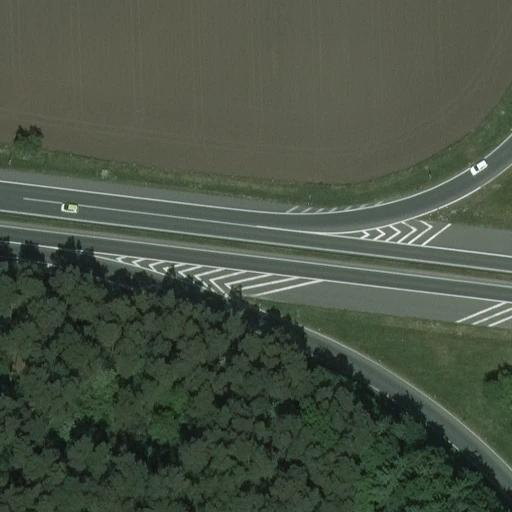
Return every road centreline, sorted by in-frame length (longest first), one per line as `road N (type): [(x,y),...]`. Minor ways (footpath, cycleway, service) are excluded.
road 1 (motorway): [(0,248),(176,291),(356,363),(432,410),(511,484)]
road 2 (motorway): [(511,148),(477,179),(415,207),(344,217),(0,191)]
road 3 (trunk): [(511,259),(0,197)]
road 4 (trunk): [(0,240),(511,299)]
